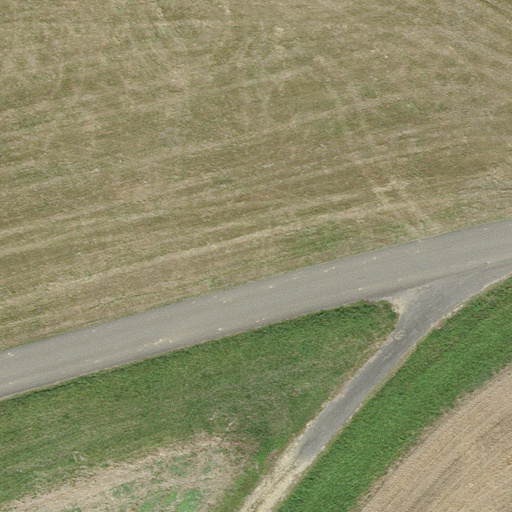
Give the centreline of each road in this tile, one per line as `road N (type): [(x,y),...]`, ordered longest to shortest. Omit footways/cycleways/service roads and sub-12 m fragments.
road 1 (unclassified): [(0,370),(511,236)]
road 2 (track): [(462,243),(419,330),(247,511)]
